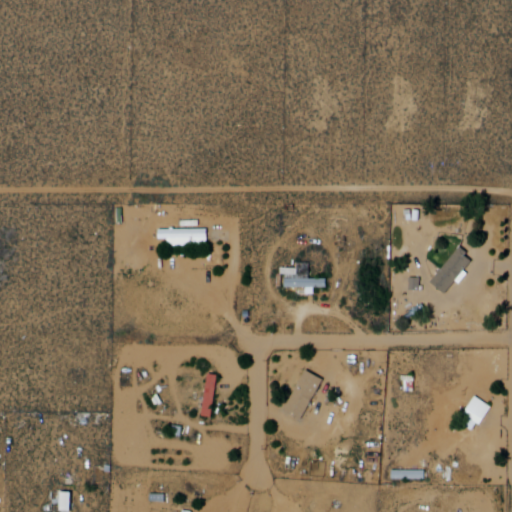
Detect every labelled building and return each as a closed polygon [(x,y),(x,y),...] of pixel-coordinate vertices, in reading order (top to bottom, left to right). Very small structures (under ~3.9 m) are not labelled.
[(164,230),(164,239),(172,239),(172,245),(212,244),(212,229),(164,230)] [(436,282),(449,292),(457,281),(461,284),(469,274),(465,270),(472,261),(460,251),(436,282)] [(289,286),(312,287),(312,292),(319,293),(319,288),(334,289),(334,277),(290,275),(289,286)] [(288,410),(305,419),(326,380),(309,371),(288,410)] [(207,416),(216,417),(224,375),(215,373),(207,416)] [(201,416),(211,417),(215,375),(205,374),(201,416)] [(471,426),(477,430),(482,423),(485,425),(497,409),(481,397),(468,415),(475,420),(471,426)] [(397,470),(397,479),(431,479),(431,470),(397,470)] [(59,511),(68,511),(68,492),(59,492),(59,511)]
